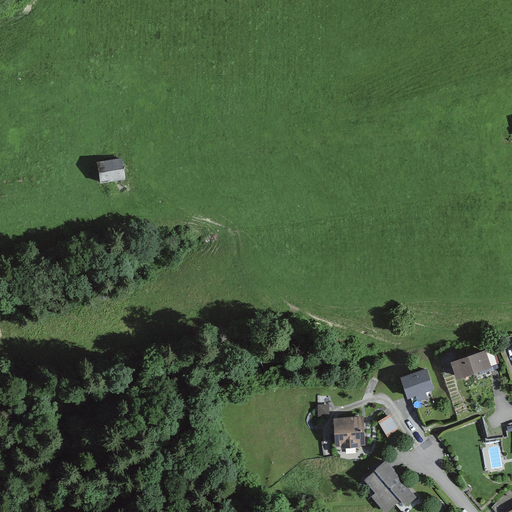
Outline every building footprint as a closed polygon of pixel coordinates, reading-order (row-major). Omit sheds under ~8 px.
[(97,181),(121,179),(119,157),(95,159),(97,181)] [(492,352),(451,364),(457,382),(498,369),(492,352)] [(430,365),(394,375),(401,398),(412,395),(415,404),(430,400),(427,393),(437,390),(430,365)] [(329,405),(318,406),(318,417),(329,416),(329,405)] [(389,413),(376,420),(385,437),(399,431),(389,413)] [(363,417),(331,420),(333,449),(365,447),(363,417)] [(418,498),(387,462),(363,482),(375,495),(372,498),(383,511),(388,511),(400,502),(406,508),(418,498)]
